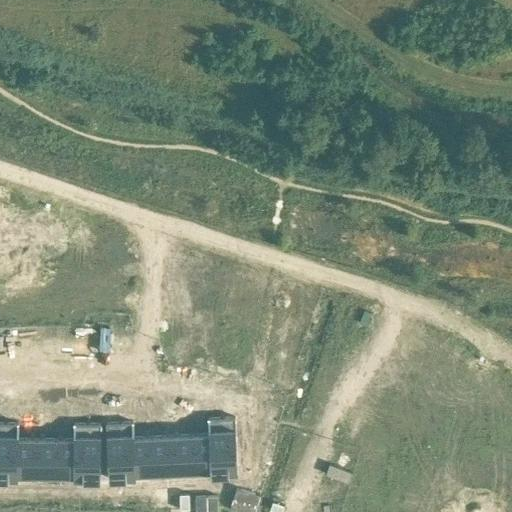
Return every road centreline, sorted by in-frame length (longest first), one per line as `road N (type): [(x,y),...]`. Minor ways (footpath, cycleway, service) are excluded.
road 1 (residential): [(0,172),(396,299)]
road 2 (residential): [(286,511),(396,299)]
road 3 (residential): [(396,299),(430,307),(511,364)]
